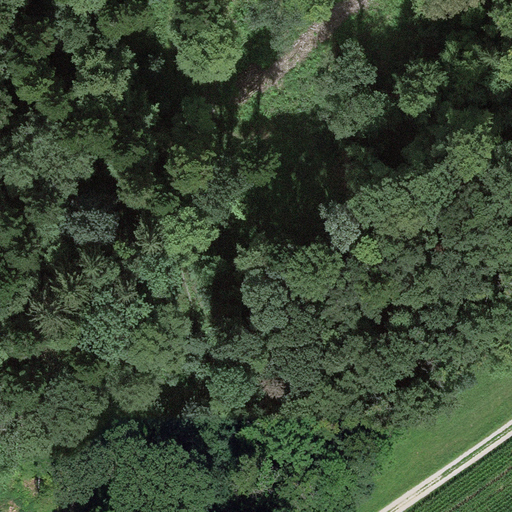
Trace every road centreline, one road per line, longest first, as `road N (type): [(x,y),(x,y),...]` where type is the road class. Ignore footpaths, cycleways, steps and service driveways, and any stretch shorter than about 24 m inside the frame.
road 1 (track): [(177,0),(171,80),(183,239),(204,321),(267,438),(299,374),(398,282)]
road 2 (track): [(175,158),(253,0)]
road 3 (track): [(383,511),(511,417)]
